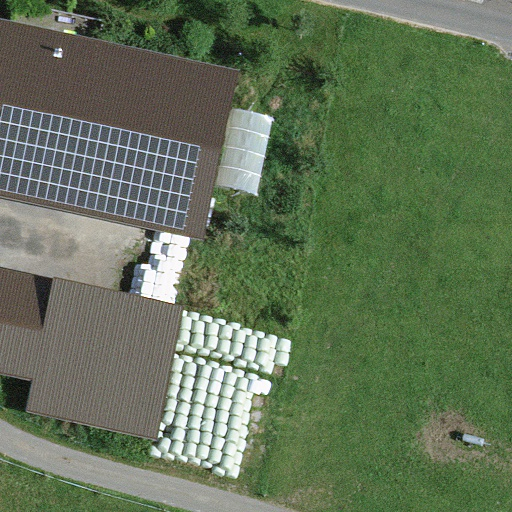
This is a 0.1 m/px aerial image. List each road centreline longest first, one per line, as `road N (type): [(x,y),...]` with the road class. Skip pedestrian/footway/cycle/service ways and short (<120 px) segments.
road 1 (track): [(0,438),(75,473),(215,511)]
road 2 (unclassified): [(511,34),(367,0)]
